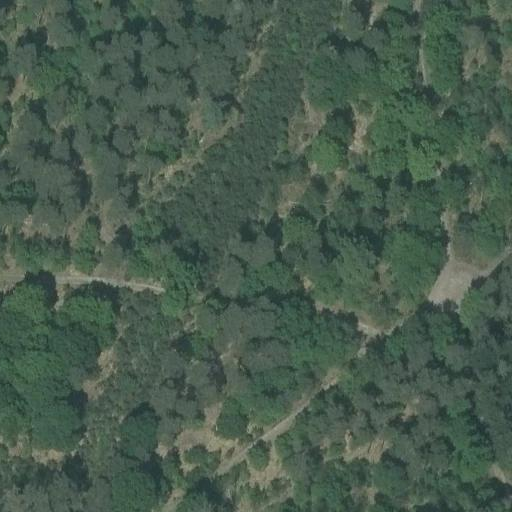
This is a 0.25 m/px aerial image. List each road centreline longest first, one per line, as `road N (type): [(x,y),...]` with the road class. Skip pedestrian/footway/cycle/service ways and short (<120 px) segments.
road 1 (track): [(462,295),(366,349),(166,511)]
road 2 (track): [(424,0),(462,295),(511,266)]
